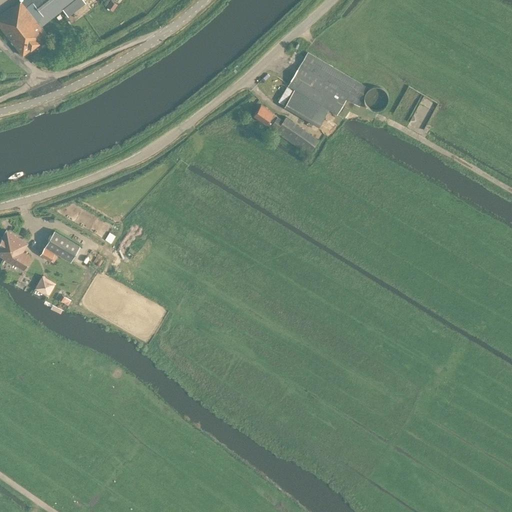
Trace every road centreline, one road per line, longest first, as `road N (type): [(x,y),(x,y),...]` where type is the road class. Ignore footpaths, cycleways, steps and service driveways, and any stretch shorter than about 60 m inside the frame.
road 1 (tertiary): [(0,208),(139,158),(240,83),(331,0)]
road 2 (track): [(245,78),(271,106),(318,133),(348,111),(372,113),(511,191)]
road 3 (unclassified): [(0,111),(72,88),(205,0)]
